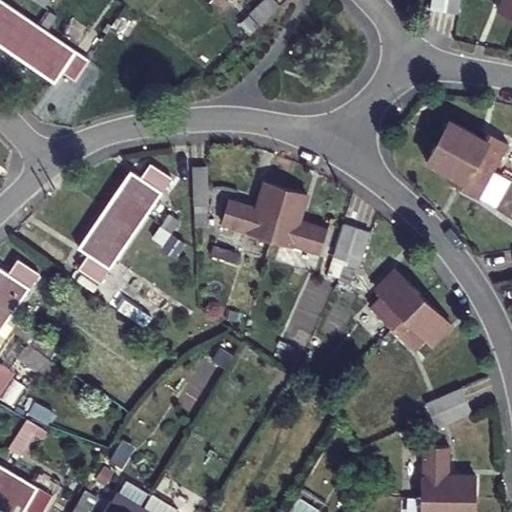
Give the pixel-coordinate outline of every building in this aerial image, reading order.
[(35,0),(34,2),(46,9),(51,0),(35,0)] [(54,0),(51,0),(46,9),(60,19),(67,8),(54,0)] [(267,0),(250,17),(258,25),(278,7),(270,0),(267,0)] [(447,9),(450,0),(436,0),(435,4),(447,9)] [(465,0),(450,0),(447,9),(460,13),(465,0)] [(511,13),(511,0),(497,0),(495,7),(511,13)] [(0,42),(17,54),(34,26),(0,2),(0,42)] [(278,7),(258,25),(259,26),(278,7)] [(238,27),(246,36),(256,27),(248,19),(238,27)] [(34,26),(17,54),(53,79),(60,70),(71,78),(83,59),(34,26)] [(257,28),(256,27),(246,36),(247,38),(257,28)] [(437,141),(493,170),(506,142),(490,134),(487,140),(449,119),(437,141)] [(493,170),(437,141),(427,162),(464,183),(460,190),(478,200),(493,170)] [(107,210),(132,227),(166,176),(150,166),(141,180),(131,173),(107,210)] [(212,172),(198,171),(196,210),(210,210),(212,172)] [(270,240),(286,188),(263,181),(255,206),(229,199),(221,225),(270,240)] [(286,188),(270,240),(320,254),(328,230),(299,220),(307,195),(286,188)] [(132,227),(107,210),(82,246),(91,252),(82,266),(100,278),(132,227)] [(342,268),(356,233),(344,228),(329,263),(342,268)] [(158,231),(151,241),(162,248),(169,239),(158,231)] [(370,239),(356,233),(342,268),(355,273),(370,239)] [(162,248),(151,241),(145,251),(155,258),(162,248)] [(0,322),(33,273),(17,262),(8,276),(0,269),(0,322)] [(392,329),(423,297),(395,270),(378,288),(385,295),(371,310),(392,329)] [(111,307),(134,323),(145,307),(122,291),(111,307)] [(423,297),(392,329),(414,352),(428,338),(433,343),(452,324),(423,297)] [(17,317),(9,329),(51,357),(59,345),(17,317)] [(430,420),(462,404),(456,392),(424,409),(430,420)] [(469,416),(462,404),(430,420),(436,433),(469,416)] [(37,426),(24,418),(6,448),(19,456),(37,426)] [(422,496),(475,497),(475,476),(448,475),(448,444),(423,443),(422,496)] [(0,469),(0,507),(8,511),(19,511),(23,506),(33,511),(37,511),(47,498),(0,469)] [(138,511),(142,507),(117,493),(106,509),(109,511),(138,511)] [(474,511),(475,497),(422,496),(422,511),(474,511)] [(87,511),(90,509),(77,501),(69,511),(87,511)]
